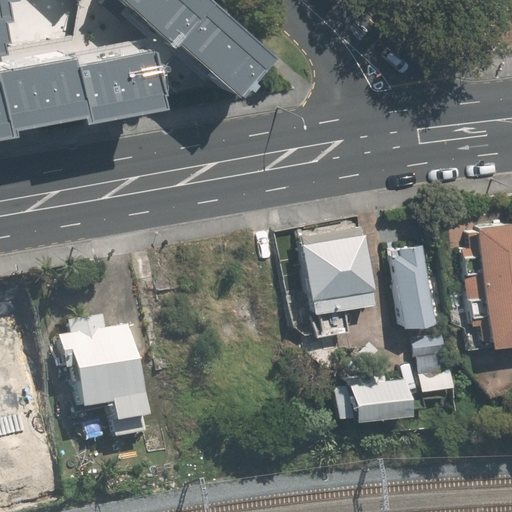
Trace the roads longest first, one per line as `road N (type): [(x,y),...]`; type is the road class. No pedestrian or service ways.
road 1 (secondary): [(357,146),(0,208)]
road 2 (tertiary): [(306,2),(398,64),(447,132)]
road 3 (tertiary): [(357,146),(327,43),(306,2)]
